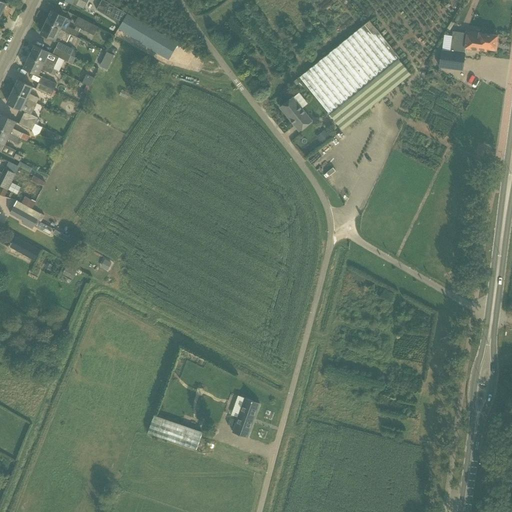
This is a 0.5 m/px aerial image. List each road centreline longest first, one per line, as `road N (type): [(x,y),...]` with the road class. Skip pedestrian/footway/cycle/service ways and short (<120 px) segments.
road 1 (unclassified): [(258,511),(334,227)]
road 2 (primary): [(511,127),(488,311)]
road 3 (unclassified): [(488,311),(334,227)]
road 4 (unclassified): [(334,227),(321,193),(238,85)]
